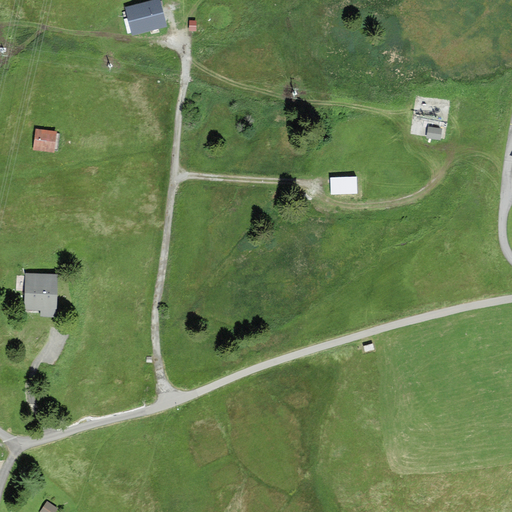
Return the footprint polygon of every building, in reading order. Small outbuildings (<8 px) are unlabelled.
[(159,1),(127,9),(133,34),(165,27),(159,1)] [(440,130),(428,129),(427,139),(440,140),(440,130)] [(56,133),(37,131),(35,149),(53,151),(56,133)] [(358,175),(330,177),(332,195),(359,193),(358,175)] [(56,276),(26,275),(26,309),(42,309),(42,315),(55,316),(56,276)] [(42,511),(54,511),(56,509),(48,503),(42,511)]
